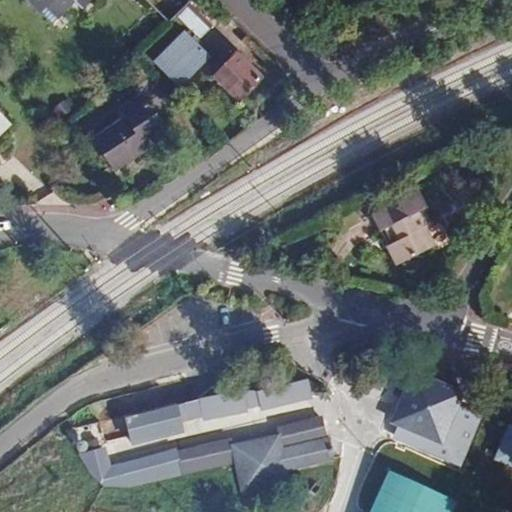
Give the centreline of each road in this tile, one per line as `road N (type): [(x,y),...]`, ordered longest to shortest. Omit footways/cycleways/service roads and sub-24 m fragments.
road 1 (residential): [(349,304),(341,320),(81,388),(0,452)]
road 2 (residential): [(106,240),(332,92)]
road 3 (unclassified): [(349,304),(106,240)]
road 4 (residential): [(332,92),(511,8)]
road 5 (residential): [(511,200),(471,249),(439,326)]
road 6 (residential): [(238,0),(332,92)]
